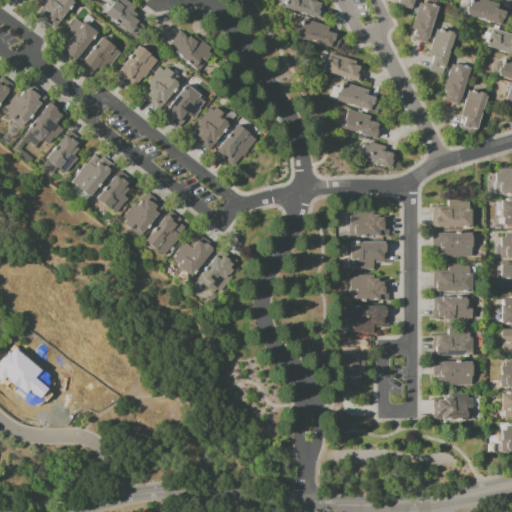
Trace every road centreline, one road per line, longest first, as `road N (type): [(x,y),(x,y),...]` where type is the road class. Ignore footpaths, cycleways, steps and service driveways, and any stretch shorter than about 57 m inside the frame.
road 1 (residential): [(405,183),(410,413),(383,413),(382,347),(409,347)]
road 2 (tertiary): [(399,508),(184,495),(133,498),(89,511)]
road 3 (residential): [(298,192),(405,183),(441,161),(511,142)]
road 4 (residential): [(212,0),(296,139),(298,192)]
road 5 (residential): [(298,192),(263,305),(300,392)]
road 6 (residential): [(86,102),(88,120),(221,224),(235,204)]
road 7 (residential): [(235,204),(105,102),(86,102)]
road 8 (residential): [(441,161),(374,34)]
road 9 (residential): [(115,470),(85,441),(29,437),(0,421)]
road 10 (residential): [(33,58),(33,41),(0,16),(16,62),(33,58)]
